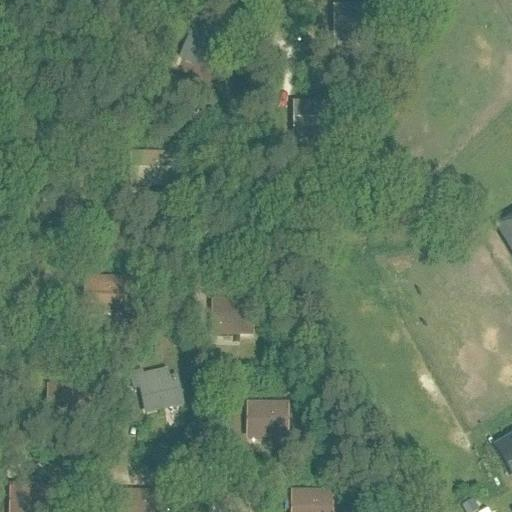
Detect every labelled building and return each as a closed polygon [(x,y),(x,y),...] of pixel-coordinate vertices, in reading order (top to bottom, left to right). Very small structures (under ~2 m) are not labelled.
[(374,40),(374,11),(335,12),(335,40),(374,40)] [(222,40),(196,28),(181,60),(214,75),(225,50),(218,47),(222,40)] [(333,137),(333,108),(294,108),(294,137),(333,137)] [(171,159),(132,158),(131,187),(171,188),(171,159)] [(511,221),(496,231),(511,256),(511,221)] [(124,285),(85,284),(84,312),(124,314),(124,285)] [(252,307),(213,307),(212,336),(252,336),(252,307)] [(142,380),(141,374),(131,377),(134,392),(141,391),(146,415),(182,408),(177,383),(169,384),(167,375),(142,380)] [(88,393),(48,392),(48,420),(87,421),(88,393)] [(287,410),(248,410),(247,438),(287,439),(287,410)] [(511,451),(500,458),(511,480),(511,451)] [(49,511),(50,491),(10,491),(10,511),(49,511)] [(331,511),(331,498),(292,497),(292,511),(331,511)] [(159,511),(160,499),(120,498),(120,511),(159,511)]
